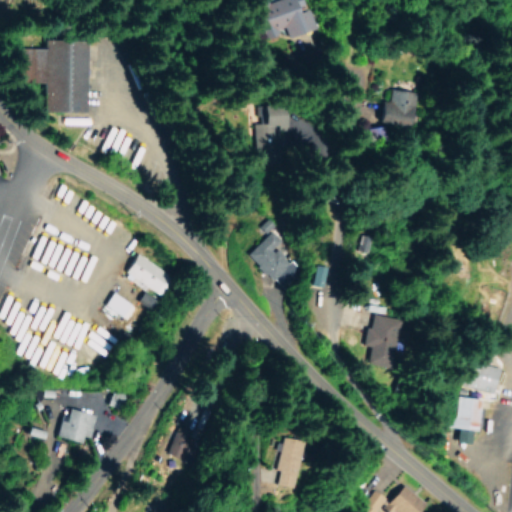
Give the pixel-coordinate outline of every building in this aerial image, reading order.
[(301,28),(292,0),(255,0),(247,2),(248,5),(237,8),(244,30),(249,28),(252,36),(272,30),(274,35),(301,28)] [(37,110),(82,111),(84,63),(92,63),(93,40),(40,38),(40,48),(14,47),(13,80),(38,82),(37,110)] [(388,123),(389,103),(360,102),(359,121),(388,123)] [(242,122),(244,150),(275,148),(273,105),(251,106),(252,122),(242,122)] [(142,289),(144,285),(160,295),(172,276),(134,252),(119,275),(142,289)] [(131,305),(107,291),(99,304),(123,319),(131,305)] [(395,318),(365,311),(358,340),(364,342),(360,358),(383,363),(395,318)] [(488,392),(495,367),(484,363),(487,353),(470,348),(460,384),(488,392)] [(465,443),(468,428),(473,429),(478,398),(455,395),(452,415),(445,414),(443,425),(454,427),(452,441),(465,443)] [(51,434),(81,443),(90,414),(65,407),(61,419),(56,418),(51,434)] [(285,485),(287,436),(266,435),(265,469),(267,469),(266,484),(285,485)] [(372,489),(357,507),(363,511),(372,511),(377,507),(383,511),(390,511),(391,511),(390,511),(411,511),(420,501),(398,483),(385,499),(372,489)]
